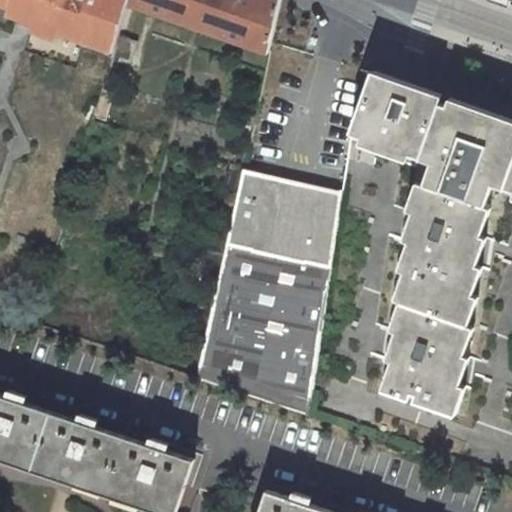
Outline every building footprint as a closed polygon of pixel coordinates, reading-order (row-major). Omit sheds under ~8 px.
[(0,0),(0,1),(11,5),(37,14),(34,23),(32,29),(58,38),(60,33),(63,24),(88,33),(85,42),(83,47),(112,58),(129,2),(129,0),(0,0)] [(273,39),(281,0),(129,0),(129,2),(271,52),(274,40),(273,39)] [(8,14),(34,23),(37,14),(11,5),(8,14)] [(88,33),(63,24),(60,33),(85,42),(88,33)] [(393,361),(383,389),(409,398),(412,392),(417,394),(415,400),(455,414),(465,386),(460,384),(469,356),(464,354),(474,326),(468,324),(478,296),(472,294),(482,266),(476,264),(486,237),(480,235),(490,207),(484,205),(492,183),(505,188),(505,186),(511,188),(511,119),(373,71),(352,133),(362,136),(360,143),(408,160),(410,153),(421,157),(420,159),(432,163),(425,184),(418,181),(407,210),(413,212),(403,240),(409,242),(400,269),(405,271),(396,298),(401,301),(391,329),(397,331),(387,359),(393,361)] [(196,377),(308,414),(342,192),(246,170),(243,169),(196,377)] [(0,452),(178,511),(196,459),(168,450),(170,444),(152,438),(150,444),(97,426),(99,420),(81,414),(79,420),(26,402),(28,396),(10,390),(8,396),(0,393),(0,452)] [(0,458),(159,511),(177,511),(178,511),(0,452),(0,458)] [(337,511),(310,503),(312,497),(294,491),(292,497),(267,488),(259,511),(337,511)]
